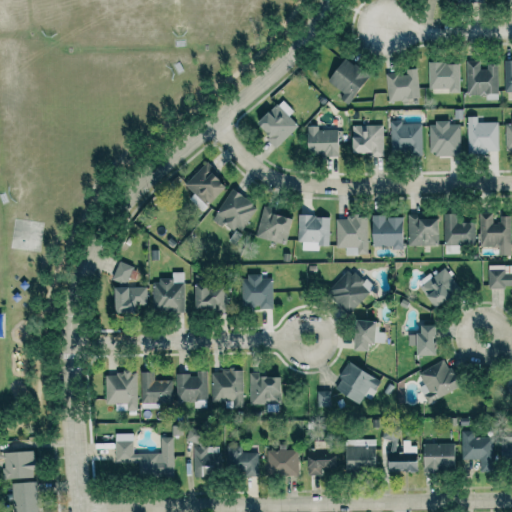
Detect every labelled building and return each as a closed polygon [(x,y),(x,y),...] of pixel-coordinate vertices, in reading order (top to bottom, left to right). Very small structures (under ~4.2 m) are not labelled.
[(326,80),(343,94),(339,98),(346,104),(368,77),(345,57),(326,80)] [(511,60),(503,61),(504,92),(511,91),(511,60)] [(497,94),(496,66),(479,67),(479,61),(465,61),(466,95),(497,94)] [(427,89),(448,89),(448,94),(459,94),(458,62),(427,63),(427,89)] [(419,99),(416,68),(405,70),(405,73),(385,74),(387,102),(419,99)] [(293,112),(281,99),(254,124),(276,147),(298,126),(288,116),(293,112)] [(477,122),(477,116),(466,117),(467,153),(497,153),(497,122),(477,122)] [(389,123),(390,155),(421,154),(421,122),(389,123)] [(428,123),(428,155),(459,155),(459,125),(448,125),(448,122),(428,123)] [(383,157),(382,125),(350,125),(351,154),(369,153),(369,157),(383,157)] [(337,130),(317,130),(317,126),(306,126),(306,156),(336,156),(337,130)] [(226,186),(205,164),(183,184),(193,194),(188,198),(200,211),(226,186)] [(213,220),(241,234),(255,204),(228,190),(213,220)] [(270,214),(271,208),(262,206),(255,237),(285,244),(290,218),(270,214)] [(510,256),(509,216),(495,216),(494,212),(478,213),(479,247),(497,247),(498,256),(510,256)] [(407,247),(438,246),(437,218),(426,219),(425,213),(406,214),(407,247)] [(474,244),(474,222),(456,223),(456,214),(443,214),(443,245),(474,244)] [(402,247),(402,217),(384,218),(384,215),(370,215),(371,248),(402,247)] [(297,242),(302,242),(301,250),(318,251),(318,246),(328,246),(329,216),(297,216),(297,242)] [(335,217),(336,248),(345,248),(345,255),(367,254),(366,216),(335,217)] [(111,280),(126,285),(132,266),(117,261),(111,280)] [(511,304),(511,264),(487,265),(487,288),(511,288),(511,304)] [(326,295),(348,312),(368,285),(346,268),(326,295)] [(434,308),(459,288),(443,268),(418,288),(434,308)] [(172,280),(152,280),(153,313),(183,312),(183,273),(172,273),(172,280)] [(272,308),(271,278),(261,278),(261,275),(240,276),(241,309),(272,308)] [(226,310),(225,285),(192,286),(193,311),(226,310)] [(113,287),(113,313),(134,313),(134,308),(145,308),(146,287),(113,287)] [(367,351),(367,343),(384,344),(385,333),(375,333),(376,322),(353,321),(353,351),(367,351)] [(415,356),(434,356),(433,325),(418,326),(419,334),(407,334),(407,346),(414,345),(415,356)] [(417,387),(426,404),(458,387),(443,360),(417,374),(423,385),(417,387)] [(381,380),(346,363),(333,391),(359,403),(362,396),(371,400),(381,380)] [(210,373),(210,402),(224,401),(224,408),(242,407),(241,369),(220,370),(220,373),(210,373)] [(207,401),(206,371),(195,371),(196,375),(175,375),(175,402),(207,401)] [(153,381),(153,372),(139,373),(140,404),(171,403),(171,380),(153,381)] [(278,377),(264,378),(264,372),(248,373),(249,404),(279,404),(278,377)] [(114,411),(136,411),(136,373),(104,373),(104,404),(114,404),(114,411)] [(317,391),(316,410),(330,410),(330,391),(317,391)] [(460,431),(461,460),(491,459),(490,437),(473,437),(473,431),(460,431)] [(160,453),(132,454),(132,433),(114,434),(114,462),(138,461),(138,477),(173,476),(172,437),(159,437),(160,453)] [(511,436),(499,436),(499,460),(511,460),(511,436)] [(416,446),(409,446),(409,441),(402,440),(401,454),(386,454),(386,472),(416,473),(416,446)] [(225,444),(226,474),(258,473),(257,452),(241,453),(241,443),(225,444)] [(453,443),(422,444),(422,472),(454,471),(453,443)] [(192,446),(193,477),(210,477),(210,469),(221,469),(220,453),(205,453),(205,446),(192,446)] [(297,476),(297,450),(267,450),(266,475),(297,476)] [(334,450),(306,450),(305,474),(334,474),(334,450)] [(31,451),(2,453),(3,480),(32,478),(31,451)] [(11,511),(37,511),(36,482),(11,483),(11,511)]
